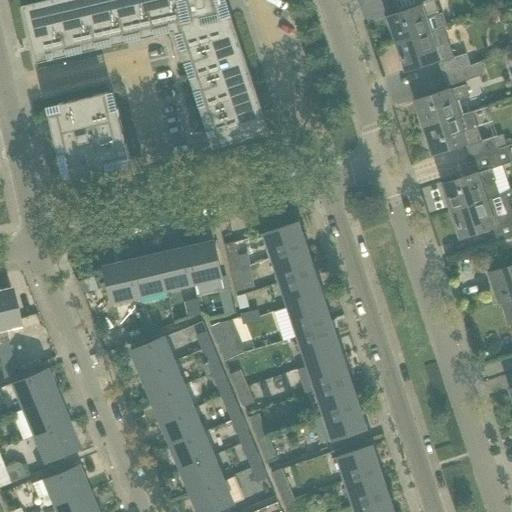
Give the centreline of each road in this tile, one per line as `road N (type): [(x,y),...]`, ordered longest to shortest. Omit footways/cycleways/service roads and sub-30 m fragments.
road 1 (residential): [(503,511),(382,162)]
road 2 (residential): [(432,511),(325,176)]
road 3 (residential): [(42,246),(325,176)]
road 4 (residential): [(148,511),(42,246)]
road 5 (residential): [(42,246),(0,53)]
road 6 (residential): [(382,162),(333,0)]
